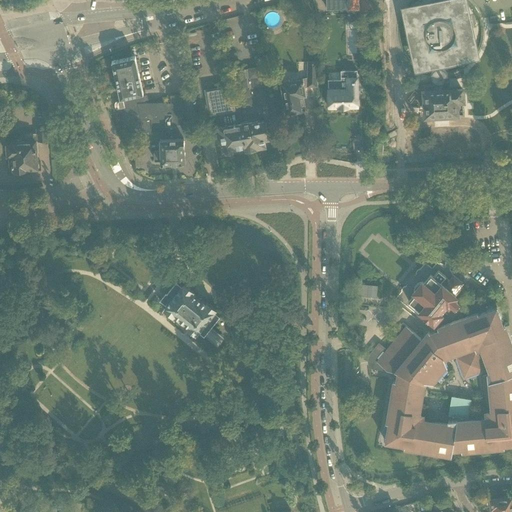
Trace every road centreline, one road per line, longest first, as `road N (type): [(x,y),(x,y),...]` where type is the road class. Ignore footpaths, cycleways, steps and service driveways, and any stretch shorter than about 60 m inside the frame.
road 1 (tertiary): [(332,186),(326,410),(346,507)]
road 2 (tertiary): [(332,186),(134,197),(111,182)]
road 3 (tertiary): [(332,186),(511,183)]
road 4 (tertiary): [(111,182),(52,51)]
road 5 (tertiary): [(175,12),(38,28)]
road 6 (tertiary): [(52,51),(175,12)]
